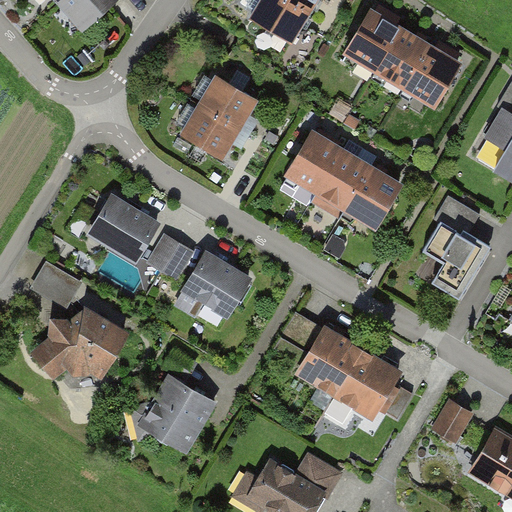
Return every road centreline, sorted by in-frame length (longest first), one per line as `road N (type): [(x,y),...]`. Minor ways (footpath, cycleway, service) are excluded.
road 1 (residential): [(511,387),(138,162),(96,116)]
road 2 (residential): [(96,116),(175,0)]
road 3 (residential): [(96,116),(56,90),(0,27)]
